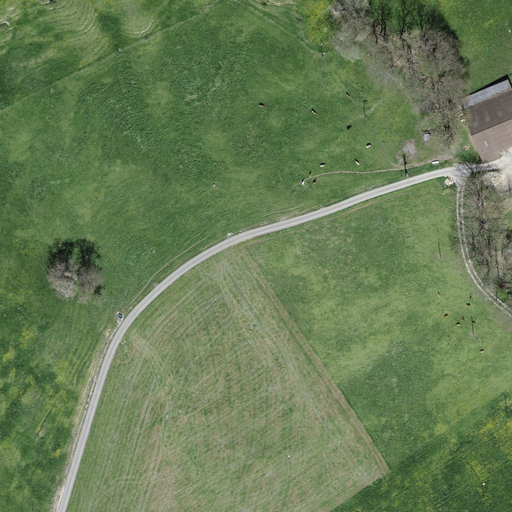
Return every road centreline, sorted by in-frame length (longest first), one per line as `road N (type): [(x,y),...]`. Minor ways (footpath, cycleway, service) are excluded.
road 1 (track): [(61,511),(107,354),(120,328),(183,266),(268,225),(511,158)]
road 2 (track): [(353,0),(352,42),(374,69),(436,106),(463,170)]
road 3 (track): [(448,172),(446,221),(465,272),(511,319)]
